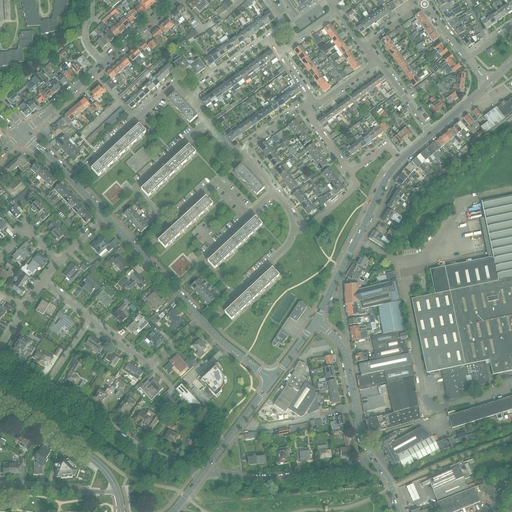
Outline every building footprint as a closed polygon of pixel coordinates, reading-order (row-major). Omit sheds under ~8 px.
[(106,0),(103,2),(103,3),(104,2),(109,7),(110,6),(112,8),(119,2),(117,0),(106,0)] [(134,0),(130,0),(132,1),(137,7),(135,9),(140,15),(145,11),(136,1),(134,0)] [(137,0),(138,0),(145,8),(146,10),(148,8),(151,6),(145,0),(137,0)] [(187,3),(190,6),(193,9),(193,10),(195,8),(200,12),(208,5),(204,0),(189,0),(187,2),(187,3)] [(286,0),(291,7),(298,16),(316,4),(313,0),(286,0)] [(381,9),(378,11),(383,18),(388,14),(382,6),(385,4),(383,1),(382,0),(377,0),(376,1),(379,5),(378,6),(381,9)] [(442,0),(436,4),(438,7),(439,8),(451,2),(453,0),(452,0),(442,0)] [(499,0),(498,0),(497,0),(496,1),(502,8),(507,15),(511,12),(511,11),(507,4),(504,6),(500,1),(499,0)] [(503,0),(507,4),(511,11),(511,10),(511,1),(509,3),(506,0),(503,0)] [(23,10),(25,10),(37,9),(37,5),(35,5),(35,1),(22,1),(22,2),(23,2),(24,5),(22,6),(23,6),(23,10)] [(54,10),(65,9),(67,9),(67,5),(68,5),(68,4),(67,5),(66,1),(55,1),(55,5),(54,5),(54,10)] [(242,6),(245,10),(248,8),(250,6),(247,1),(245,3),(245,4),(242,6)] [(452,4),(451,2),(439,8),(440,10),(442,13),(450,8),(449,6),(452,4)] [(495,4),(494,3),(492,5),(493,6),(496,10),(497,11),(502,18),(506,15),(507,15),(502,8),(499,10),(495,4)] [(181,6),(177,10),(180,14),(185,19),(187,17),(185,14),(187,12),(181,6)] [(240,7),(240,8),(238,9),(241,14),(246,11),(245,10),(242,6),(240,7)] [(452,11),(451,8),(450,8),(442,13),(444,17),(444,18),(461,9),(459,6),(452,11)] [(127,7),(126,9),(135,20),(140,16),(134,9),(131,11),(127,7)] [(264,13),(270,23),(275,19),(267,7),(265,9),(266,11),(263,13),(264,13)] [(369,16),(366,19),(371,26),(374,23),(376,21),(376,22),(377,22),(372,15),(368,8),(365,10),(367,13),(369,16)] [(376,8),(373,10),(375,13),(372,15),(377,22),(383,18),(378,11),(376,8)] [(37,9),(25,10),(25,14),(24,14),(25,14),(25,18),(27,18),(39,18),(39,13),(37,13),(37,9)] [(53,18),(57,18),(66,17),(66,13),(67,13),(65,13),(65,9),(54,10),(54,14),(52,14),(53,18)] [(135,20),(126,9),(124,10),(127,15),(125,17),(131,24),(135,20)] [(462,11),(461,9),(444,18),(445,20),(447,23),(456,18),(454,16),(462,11)] [(494,14),(492,15),(497,22),(501,19),(502,18),(497,11),(496,10),(493,12),(493,13),(494,14)] [(174,18),(172,20),(176,25),(176,24),(177,26),(180,24),(178,22),(180,20),(182,17),(177,11),(172,16),(174,18)] [(413,26),(415,24),(425,17),(421,12),(422,12),(421,12),(415,17),(417,20),(412,24),(413,26)] [(120,22),(125,29),(128,26),(130,25),(120,13),(118,15),(122,20),(120,22)] [(263,17),(260,20),(265,26),(270,23),(264,13),(261,15),(263,17)] [(211,19),(214,23),(221,19),(219,17),(218,15),(216,17),(211,19)] [(492,15),(487,18),(492,25),(496,22),(497,22),(492,15)] [(254,21),(260,30),(265,26),(260,20),(258,16),(253,20),(254,21)] [(450,26),(451,28),(468,18),(467,16),(461,19),(458,21),(456,18),(447,23),(450,26)] [(485,16),(480,19),(480,20),(481,21),(479,23),(483,31),(486,28),(486,29),(487,29),(491,26),(492,25),(487,18),(485,16)] [(417,31),(422,27),(428,22),(425,17),(415,24),(418,27),(416,29),(417,31)] [(452,29),(454,32),(463,27),(461,24),(464,23),(470,20),(468,17),(468,18),(451,28),(452,29)] [(39,18),(27,18),(27,22),(26,22),(26,23),(27,22),(27,27),(40,26),(40,21),(39,22),(39,18)] [(57,18),(53,18),(53,19),(49,20),(49,31),(53,31),(53,32),(54,32),(54,31),(58,31),(57,18)] [(164,23),(173,34),(174,34),(176,36),(177,34),(173,29),(175,27),(174,26),(176,25),(172,20),(171,22),(168,19),(165,22),(166,22),(164,23)] [(188,23),(193,28),(198,24),(195,19),(191,21),(188,23)] [(360,23),(361,25),(365,30),(369,27),(368,27),(370,25),(371,26),(366,19),(360,23)] [(49,33),(49,31),(49,20),(44,20),(44,21),(40,21),(40,26),(41,31),(41,34),(41,33),(45,33),(45,34),(45,33),(49,33)] [(250,27),(255,33),(260,30),(254,21),(249,25),(250,27)] [(355,21),(352,23),(360,34),(365,30),(361,25),(360,23),(358,24),(355,21)] [(120,33),(111,23),(110,22),(109,23),(110,24),(108,25),(112,29),(109,30),(115,37),(118,35),(118,34),(120,33),(120,34),(120,33)] [(113,22),(111,23),(120,33),(121,32),(124,29),(119,23),(116,25),(113,22)] [(421,36),(423,34),(432,27),(428,22),(422,27),(424,30),(419,34),(421,36)] [(102,23),(99,25),(107,34),(105,36),(110,42),(113,39),(114,38),(115,38),(102,23)] [(159,27),(160,28),(159,29),(164,35),(168,31),(172,35),(173,34),(164,23),(163,25),(162,24),(159,27)] [(176,27),(180,33),(185,30),(181,24),(176,27)] [(324,29),(328,34),(334,30),(330,25),(324,29)] [(457,35),(458,36),(471,28),(470,26),(465,29),(464,27),(463,27),(454,32),(455,32),(454,32),(457,35)] [(471,28),(458,36),(459,37),(459,38),(461,40),(466,38),(470,36),(468,33),(471,32),(474,30),(476,34),(480,32),(477,26),(472,29),(471,28)] [(250,27),(245,30),(250,37),(255,33),(250,27)] [(424,41),(429,37),(436,32),(432,27),(423,34),(425,37),(423,39),(424,41)] [(164,35),(159,29),(158,28),(151,34),(156,40),(159,37),(161,40),(162,39),(165,42),(168,40),(164,35)] [(238,36),(235,38),(239,44),(245,41),(240,34),(236,29),(234,31),(238,36)] [(245,30),(240,34),(245,41),(250,37),(245,30)] [(328,34),(332,40),(338,35),(334,30),(328,34)] [(20,32),(21,35),(21,36),(19,36),(19,41),(31,40),(33,40),(33,36),(34,36),(32,36),(32,32),(33,32),(33,31),(20,32)] [(429,37),(433,42),(437,39),(440,37),(439,37),(436,32),(429,37)] [(332,40),(335,45),(342,40),(338,35),(332,40)] [(97,37),(95,39),(97,42),(103,49),(107,44),(102,38),(100,40),(97,37)] [(381,42),(384,46),(391,42),(387,37),(384,39),(383,39),(383,40),(380,42),(381,42)] [(235,38),(230,41),(234,48),(239,44),(235,38)] [(384,46),(388,52),(395,47),(393,44),(394,43),(394,42),(398,40),(396,38),(391,42),(384,46)] [(467,40),(464,42),(468,47),(469,46),(469,47),(471,46),(471,45),(474,43),(471,39),(471,38),(467,40)] [(221,43),(223,46),(228,53),(234,48),(230,41),(228,39),(221,43)] [(31,44),(31,40),(19,41),(20,45),(18,45),(18,49),(23,49),(32,49),(32,45),(33,44),(31,44)] [(335,45),(339,50),(345,46),(342,40),(335,45)] [(140,44),(138,45),(144,52),(143,53),(149,60),(152,58),(149,54),(148,52),(150,51),(150,50),(143,41),(142,42),(141,43),(140,44)] [(148,45),(152,50),(157,46),(152,41),(148,45)] [(388,52),(392,57),(398,52),(396,49),(401,45),(403,44),(401,42),(395,47),(388,52)] [(431,54),(433,56),(443,47),(442,46),(443,45),(440,42),(434,48),(435,50),(431,54)] [(416,46),(420,51),(422,50),(422,49),(424,47),(421,43),(416,46)] [(294,51),(298,56),(306,50),(302,45),(294,51)] [(223,46),(216,51),(221,57),(228,53),(223,46)] [(339,50),(343,55),(349,51),(345,46),(339,50)] [(443,47),(433,56),(430,59),(432,61),(436,57),(439,60),(442,57),(441,57),(448,51),(445,48),(443,47)] [(133,50),(131,52),(142,64),(143,64),(143,65),(145,63),(141,59),(144,57),(136,48),(135,48),(134,49),(133,50)] [(23,49),(18,49),(18,50),(14,51),(15,62),(19,62),(19,63),(19,62),(23,62),(23,49)] [(276,58),(271,50),(269,52),(266,55),(265,54),(270,60),(273,64),(278,61),(276,58)] [(301,62),(308,57),(310,55),(306,50),(298,56),(301,62)] [(6,53),(7,64),(11,64),(11,65),(11,64),(15,64),(15,62),(14,51),(10,51),(10,52),(6,53)] [(214,62),(210,56),(206,51),(204,53),(208,57),(205,59),(209,66),(210,65),(210,66),(212,64),(214,62)] [(216,51),(210,56),(214,62),(221,57),(216,51)] [(343,55),(347,61),(353,56),(349,51),(343,55)] [(142,64),(131,52),(130,53),(129,53),(128,54),(127,55),(132,62),(135,60),(138,64),(141,66),(142,64)] [(392,57),(395,62),(402,57),(398,52),(392,57)] [(262,57),(260,58),(268,70),(271,68),(269,65),(267,62),(270,60),(265,54),(262,56),(262,57)] [(447,64),(453,59),(454,58),(450,54),(443,59),(445,61),(441,65),(443,68),(447,64)] [(81,55),(79,57),(80,59),(75,63),(80,69),(82,67),(83,68),(89,63),(81,55)] [(176,64),(175,65),(180,71),(181,70),(182,72),(185,69),(193,71),(195,74),(197,73),(197,74),(204,69),(203,68),(205,67),(200,61),(199,61),(198,60),(194,63),(187,61),(184,58),(183,59),(182,58),(181,58),(179,55),(174,59),(176,62),(176,64)] [(333,55),(328,58),(332,63),(335,61),(336,60),(336,59),(334,60),(334,59),(333,58),(334,57),(333,56),(334,56),(333,55)] [(347,61),(350,66),(357,61),(353,56),(347,61)] [(125,57),(120,61),(131,74),(133,72),(129,67),(131,65),(130,63),(125,57)] [(301,62),(305,67),(311,62),(308,57),(301,62)] [(395,62),(399,67),(405,62),(402,57),(395,62)] [(80,69),(75,63),(71,58),(68,61),(73,66),(70,68),(76,74),(77,74),(78,74),(78,73),(79,72),(81,70),(80,69)] [(254,62),(255,63),(259,68),(261,71),(264,68),(266,71),(268,70),(260,58),(258,60),(258,59),(254,62)] [(399,67),(402,72),(409,67),(407,64),(412,60),(411,58),(399,67)] [(444,69),(446,72),(457,63),(453,59),(447,64),(449,66),(444,69)] [(309,72),(315,67),(319,65),(315,60),(311,62),(305,67),(309,72)] [(120,61),(115,65),(121,72),(123,70),(124,71),(125,71),(130,76),(131,78),(133,76),(132,75),(131,74),(120,61)] [(357,61),(350,66),(354,71),(360,67),(357,61)] [(251,64),(249,66),(254,72),(259,68),(255,63),(252,65),(251,64)] [(402,72),(406,77),(413,72),(411,69),(413,68),(412,67),(416,65),(414,63),(409,67),(402,72)] [(457,63),(446,72),(448,74),(453,71),(454,73),(458,69),(461,67),(457,63)] [(62,73),(65,77),(69,81),(74,76),(72,74),(73,73),(65,64),(62,67),(65,71),(62,73)] [(169,64),(164,68),(169,74),(174,70),(174,69),(169,64)] [(115,65),(111,69),(122,81),(124,80),(120,75),(119,74),(121,72),(115,65)] [(431,69),(436,74),(440,70),(435,65),(431,69)] [(248,68),(245,70),(251,79),(252,80),(257,76),(254,72),(249,66),(248,67),(248,68)] [(309,72),(313,77),(322,71),(320,69),(317,71),(315,67),(309,72)] [(164,68),(159,73),(164,78),(169,74),(164,68)] [(406,77),(410,82),(416,77),(414,74),(420,70),(418,68),(413,72),(406,77)] [(124,84),(111,69),(106,73),(112,80),(114,78),(116,79),(120,84),(118,85),(120,88),(124,84)] [(241,72),(239,74),(243,80),(243,79),(245,82),(251,79),(245,70),(244,69),(240,72),(241,72)] [(45,71),(42,73),(47,80),(50,78),(45,71)] [(313,77),(316,82),(323,78),(325,76),(322,71),(313,77)] [(416,77),(410,82),(413,86),(413,87),(420,82),(418,79),(420,78),(424,75),(423,72),(416,77)] [(67,82),(64,78),(61,75),(59,77),(56,73),(54,75),(63,86),(65,84),(66,84),(66,83),(67,83),(67,82)] [(159,73),(154,77),(160,83),(164,78),(159,73)] [(446,79),(452,79),(456,80),(464,81),(465,77),(465,73),(460,73),(459,76),(457,76),(457,77),(455,77),(453,77),(452,77),(451,75),(446,77),(446,79)] [(234,77),(238,83),(243,80),(239,74),(237,75),(234,78),(234,77)] [(44,82),(37,75),(34,77),(32,79),(32,80),(35,84),(38,87),(41,84),(44,82)] [(382,75),(377,78),(380,84),(382,85),(387,82),(382,75)] [(154,77),(150,82),(155,87),(160,83),(154,77)] [(238,83),(234,77),(233,77),(234,78),(231,80),(230,80),(228,81),(232,87),(234,90),(235,91),(240,87),(238,83)] [(316,82),(320,88),(326,83),(323,78),(316,82)] [(377,78),(372,82),(375,87),(380,84),(377,78)] [(109,79),(107,81),(114,88),(116,86),(109,79)] [(52,84),(48,88),(53,94),(61,88),(56,82),(56,81),(55,81),(55,80),(54,81),(51,83),(52,84)] [(296,86),(292,80),(289,82),(293,88),(291,90),(296,96),(299,94),(299,93),(301,92),(296,86)] [(426,80),(418,86),(420,88),(421,89),(424,86),(429,92),(433,89),(426,80)] [(31,81),(26,85),(27,87),(29,91),(30,93),(32,92),(33,92),(33,91),(33,89),(32,88),(34,86),(31,81)] [(114,88),(107,81),(105,83),(112,90),(114,88)] [(223,85),(227,91),(232,87),(228,81),(226,83),(227,83),(223,85)] [(326,83),(320,88),(324,93),(330,88),(328,85),(330,84),(329,81),(326,83)] [(44,82),(41,84),(46,90),(43,92),(49,98),(53,94),(48,88),(44,82)] [(150,82),(145,86),(150,92),(155,87),(150,82)] [(372,82),(367,86),(370,91),(373,89),(377,94),(379,92),(375,87),(372,82)] [(464,86),(449,84),(446,83),(446,85),(451,88),(452,89),(453,88),(454,88),(455,89),(455,90),(458,90),(458,92),(462,92),(463,90),(464,86)] [(443,97),(445,100),(449,104),(452,101),(451,101),(453,100),(444,90),(442,87),(438,84),(437,85),(443,93),(445,96),(443,97)] [(27,87),(26,85),(16,93),(17,95),(18,96),(21,99),(22,98),(19,94),(27,87)] [(220,87),(218,89),(223,96),(226,100),(228,99),(226,96),(229,94),(227,91),(223,85),(223,86),(220,88),(220,87)] [(445,85),(442,87),(444,90),(453,100),(454,99),(457,97),(452,90),(451,92),(449,89),(447,88),(445,85)] [(99,86),(95,89),(101,96),(106,91),(103,87),(101,88),(99,86)] [(145,86),(140,90),(145,96),(150,92),(145,86)] [(367,86),(362,89),(365,94),(368,92),(372,98),(374,96),(370,91),(367,86)] [(289,87),(284,91),(290,99),(292,98),(292,99),(296,96),(291,90),(289,87)] [(281,93),(283,95),(280,97),(285,104),(288,101),(290,99),(284,91),(282,88),(279,90),(281,92),(281,93)] [(47,99),(48,99),(39,89),(37,91),(40,95),(38,97),(36,99),(40,104),(42,102),(43,103),(44,102),(44,103),(46,101),(45,101),(46,100),(47,99)] [(101,96),(95,89),(91,93),(93,96),(92,97),(95,101),(101,96)] [(215,90),(212,92),(217,100),(223,96),(218,89),(216,90),(215,90)] [(362,89),(356,93),(360,98),(362,101),(367,97),(365,94),(362,89)] [(140,90),(135,95),(141,100),(145,96),(140,90)] [(186,105),(181,100),(175,93),(176,92),(168,99),(172,104),(172,105),(173,104),(174,106),(174,107),(174,106),(179,111),(187,104),(186,105)] [(207,97),(211,103),(214,106),(217,104),(215,102),(217,100),(212,92),(212,93),(209,95),(207,97)] [(360,98),(356,93),(351,97),(355,102),(360,98)] [(130,98),(130,99),(136,105),(141,100),(135,95),(134,94),(130,98)] [(273,94),(271,96),(279,107),(281,106),(281,105),(284,103),(285,104),(280,97),(278,99),(276,97),(275,97),(273,94)] [(429,95),(431,99),(440,110),(442,108),(442,109),(443,108),(443,109),(445,107),(445,106),(440,100),(438,102),(437,101),(436,101),(430,94),(429,95)] [(481,127),(482,130),(485,134),(511,113),(511,95),(496,108),(492,111),(488,114),(484,117),(487,121),(485,123),(485,124),(481,127)] [(273,103),(270,105),(274,111),(278,109),(277,108),(279,107),(271,96),(269,97),(273,103)] [(211,103),(207,97),(205,98),(205,97),(201,100),(208,109),(210,107),(209,104),(211,103)] [(349,98),(344,102),(348,107),(353,104),(352,102),(349,98)] [(23,106),(24,107),(22,109),(23,110),(21,111),(26,117),(31,113),(25,106),(20,99),(18,101),(18,102),(17,103),(20,108),(23,106)] [(85,99),(80,103),(86,109),(90,105),(85,99)] [(136,105),(130,99),(128,102),(126,100),(124,102),(131,109),(136,105)] [(440,110),(431,99),(430,100),(432,102),(427,106),(430,108),(435,114),(436,114),(438,112),(439,111),(438,111),(440,110)] [(263,106),(264,109),(269,115),(271,113),(270,113),(273,111),(274,112),(274,111),(270,105),(267,107),(265,104),(264,104),(261,100),(259,101),(261,103),(260,103),(263,106)] [(26,105),(29,108),(32,112),(37,108),(31,101),(26,105)] [(344,102),(339,106),(342,111),(348,107),(344,102)] [(80,103),(76,106),(81,112),(86,109),(80,103)] [(197,116),(196,116),(186,105),(187,104),(179,111),(183,116),(183,117),(184,116),(185,118),(184,119),(185,119),(185,118),(190,123),(198,116),(197,116)] [(399,112),(400,111),(404,117),(410,114),(405,107),(402,104),(400,105),(400,106),(397,109),(399,112)] [(76,106),(70,111),(75,117),(81,112),(76,106)] [(339,106),(334,109),(337,115),(342,111),(339,106)] [(480,117),(485,123),(487,121),(484,117),(477,108),(472,112),(476,116),(473,118),(475,121),(477,119),(480,117)] [(252,109),(250,111),(258,122),(260,121),(263,118),(263,119),(259,113),(256,114),(252,109)] [(264,109),(259,113),(263,119),(263,118),(266,116),(267,116),(269,115),(264,109)] [(334,109),(329,113),(332,118),(337,115),(334,109)] [(75,117),(70,111),(65,115),(71,121),(73,119),(75,120),(77,119),(75,117)] [(251,118),(248,120),(253,126),(252,126),(256,124),(258,122),(250,111),(247,113),(251,118)] [(329,113),(323,117),(329,124),(332,122),(334,125),(335,126),(337,124),(332,118),(329,113)] [(479,125),(475,121),(474,122),(468,115),(464,119),(469,126),(472,124),(474,127),(476,128),(479,125)] [(62,119),(65,123),(68,126),(71,124),(65,116),(62,119)] [(239,119),(243,124),(247,130),(249,129),(249,128),(252,126),(253,126),(248,120),(246,122),(243,119),(241,117),(239,119)] [(329,125),(329,124),(323,117),(318,120),(322,126),(324,128),(329,125)] [(50,128),(53,131),(58,127),(59,128),(60,128),(65,123),(62,119),(54,125),(50,128)] [(290,128),(292,131),(300,126),(299,126),(297,123),(296,120),(288,126),(290,128)] [(457,124),(466,135),(468,134),(464,129),(465,128),(460,121),(457,123),(457,124)] [(404,129),(402,131),(408,137),(409,136),(410,136),(411,135),(412,134),(409,131),(410,130),(402,122),(400,123),(403,126),(402,126),(404,129)] [(243,124),(238,128),(242,134),(242,133),(245,131),(245,132),(247,130),(243,124)] [(376,129),(373,131),(377,137),(383,133),(376,124),(374,125),(376,129)] [(455,125),(453,127),(458,134),(460,132),(464,137),(466,135),(457,124),(457,125),(456,124),(456,125),(455,125)] [(139,126),(137,128),(128,136),(127,136),(134,143),(139,139),(140,140),(140,139),(139,139),(141,137),(141,138),(142,138),(141,137),(146,132),(139,125),(139,126)] [(53,131),(52,132),(56,137),(62,132),(66,128),(64,126),(61,129),(60,128),(59,128),(58,127),(53,131)] [(236,126),(231,130),(237,138),(239,136),(238,136),(242,134),(238,128),(236,126)] [(294,134),(296,136),(303,131),(302,129),(301,129),(299,126),(300,126),(292,131),(294,134)] [(398,135),(399,136),(404,141),(406,139),(407,138),(408,137),(402,131),(400,133),(398,130),(397,130),(394,127),(392,128),(398,135)] [(449,131),(448,131),(458,142),(459,143),(459,144),(462,142),(458,138),(460,136),(458,134),(453,127),(449,130),(450,130),(449,131)] [(237,138),(231,130),(226,134),(227,136),(232,142),(235,140),(235,139),(237,138)] [(485,134),(482,130),(474,137),(476,139),(476,138),(478,141),(486,134),(485,134)] [(298,138),(300,141),(307,136),(306,136),(304,133),(305,133),(303,131),(296,136),(297,139),(298,138)] [(373,131),(368,135),(372,141),(377,137),(373,131)] [(458,142),(448,131),(448,132),(444,135),(450,141),(453,144),(455,142),(457,145),(459,143),(458,142)] [(404,141),(399,136),(398,135),(396,136),(394,134),(393,134),(391,132),(389,133),(397,142),(400,145),(401,144),(402,143),(403,142),(404,141)] [(366,136),(363,138),(367,144),(368,145),(371,143),(371,142),(372,141),(368,135),(366,133),(364,134),(366,136)] [(359,138),(356,140),(362,148),(367,144),(363,138),(359,134),(357,135),(359,138)] [(450,141),(444,135),(441,137),(442,137),(440,138),(447,147),(449,145),(447,143),(450,141)] [(61,148),(69,141),(71,139),(69,137),(67,139),(64,136),(57,143),(60,146),(61,145),(62,147),(61,148)] [(128,137),(125,139),(116,147),(115,146),(115,147),(122,154),(127,150),(128,151),(128,150),(127,150),(129,148),(130,149),(129,148),(134,143),(127,136),(128,137)] [(307,136),(300,141),(302,144),(301,144),(298,147),(300,149),(311,141),(309,139),(306,136),(307,136)] [(354,141),(351,144),(357,152),(362,148),(356,140),(354,138),(352,139),(354,141)] [(448,148),(447,147),(440,138),(440,139),(439,140),(439,139),(435,142),(441,148),(444,145),(448,149),(448,148)] [(66,152),(73,146),(69,141),(61,148),(62,147),(64,148),(63,149),(66,152)] [(269,144),(267,141),(259,147),(261,149),(263,152),(270,147),(268,144),(269,144)] [(350,147),(347,150),(351,156),(357,152),(351,144),(349,141),(347,143),(350,147)] [(435,143),(430,146),(439,157),(442,155),(438,151),(440,149),(435,143)] [(308,151),(310,154),(317,149),(316,150),(314,147),(315,147),(313,144),(305,150),(307,152),(308,151)] [(189,146),(189,147),(177,157),(177,156),(184,164),(189,160),(190,160),(189,159),(191,158),(196,153),(189,145),(188,145),(189,146)] [(351,156),(347,150),(344,145),(342,147),(343,149),(340,151),(342,153),(346,159),(351,156)] [(70,157),(77,150),(73,146),(66,152),(69,155),(70,154),(71,156),(70,157)] [(272,146),(270,147),(263,152),(265,155),(267,157),(274,151),(275,151),(274,148),(274,149),(272,146)] [(116,148),(113,150),(104,158),(103,158),(110,165),(115,161),(116,162),(116,161),(115,161),(117,159),(118,160),(117,159),(122,154),(115,147),(116,148)] [(433,151),(429,147),(425,151),(430,158),(433,161),(435,159),(438,162),(440,160),(433,151)] [(77,150),(70,157),(71,156),(72,158),(74,161),(74,162),(82,155),(79,153),(82,150),(80,148),(77,150)] [(311,162),(313,160),(320,155),(319,152),(318,153),(316,150),(317,150),(317,149),(310,154),(308,156),(310,159),(309,159),(311,162)] [(276,154),(274,151),(267,157),(268,159),(269,159),(271,162),(270,162),(277,157),(275,154),(276,154)] [(425,151),(420,155),(427,163),(430,167),(435,163),(433,161),(430,158),(425,151)] [(315,166),(317,165),(317,164),(324,160),(323,160),(321,157),(322,157),(320,155),(313,160),(314,162),(312,163),(315,166)] [(427,163),(420,155),(416,158),(425,169),(428,167),(425,164),(427,163)] [(8,166),(3,170),(8,175),(18,167),(22,171),(18,174),(20,176),(31,166),(27,161),(27,162),(23,158),(24,157),(23,156),(22,157),(21,156),(20,156),(19,157),(16,160),(14,162),(12,162),(12,163),(12,164),(9,166),(8,166)] [(177,157),(175,160),(166,168),(165,167),(172,175),(177,170),(177,171),(178,171),(177,170),(179,169),(180,169),(179,169),(184,164),(177,156),(176,156),(177,157)] [(277,157),(270,162),(271,162),(273,165),(272,165),(274,167),(282,162),(280,159),(279,160),(277,157)] [(104,159),(101,161),(92,169),(91,168),(91,169),(98,177),(103,172),(104,173),(104,172),(105,170),(106,171),(105,170),(110,165),(103,158),(104,159)] [(425,169),(416,158),(412,162),(417,168),(420,166),(423,171),(425,169)] [(317,164),(317,165),(319,167),(318,168),(320,170),(328,165),(326,163),(324,160),(317,164)] [(31,170),(36,174),(42,167),(41,167),(36,163),(37,163),(36,163),(31,170)] [(253,177),(250,174),(242,165),(243,164),(235,171),(239,176),(239,177),(240,176),(241,178),(240,179),(241,179),(241,178),(246,183),(254,176),(253,177)] [(280,176),(287,171),(289,169),(286,164),(276,170),(278,173),(280,175),(280,176)] [(409,164),(405,169),(416,177),(418,179),(420,177),(413,171),(415,169),(409,164)] [(36,174),(41,178),(47,172),(46,172),(42,168),(42,167),(36,174)] [(165,168),(163,171),(154,179),(153,178),(160,186),(165,182),(166,182),(165,181),(167,180),(168,180),(167,180),(172,175),(165,167),(165,168)] [(324,176),(326,179),(334,173),(333,173),(331,171),(332,170),(330,168),(322,174),(324,176)] [(405,169),(402,173),(409,179),(411,177),(414,180),(416,177),(405,169)] [(282,179),(284,181),(291,175),(290,173),(289,174),(287,171),(280,176),(282,178),(282,179)] [(41,178),(46,183),(52,176),(47,172),(41,178)] [(328,182),(329,184),(337,178),(336,176),(335,177),(333,174),(334,173),(326,179),(328,181),(328,182)] [(398,177),(406,184),(408,185),(411,181),(409,179),(402,173),(398,177)] [(209,175),(200,185),(204,189),(214,179),(209,175)] [(287,186),(294,181),(292,178),(293,178),(291,175),(284,181),(285,183),(286,183),(288,185),(287,186)] [(52,176),(46,183),(51,187),(57,180),(57,181),(52,176)] [(264,188),(261,186),(253,177),(254,176),(246,183),(250,188),(250,189),(251,188),(252,190),(251,191),(252,191),(252,190),(257,195),(265,188),(264,188)] [(406,184),(398,177),(398,178),(396,180),(395,181),(395,183),(402,188),(403,187),(404,187),(406,184)] [(154,179),(151,182),(142,190),(141,189),(148,197),(153,192),(154,193),(153,192),(155,191),(156,191),(155,191),(160,186),(153,178),(154,179)] [(332,186),(334,189),(341,183),(340,184),(338,181),(339,181),(337,178),(329,184),(331,186),(332,186)] [(294,181),(287,186),(288,186),(290,189),(289,189),(291,191),(299,186),(297,183),(296,184),(294,181)] [(54,189),(59,194),(65,188),(60,184),(61,184),(60,183),(54,189)] [(341,183),(334,189),(331,190),(335,196),(345,189),(343,186),(343,187),(341,184),(341,183)] [(29,188),(26,190),(30,195),(34,192),(29,188),(29,187),(28,187),(29,188)] [(59,194),(63,199),(70,193),(69,193),(65,189),(65,188),(59,194)] [(297,199),(304,195),(302,192),(303,191),(301,189),(293,194),(295,197),(295,196),(297,199)] [(397,190),(394,196),(400,200),(400,199),(404,202),(408,197),(397,190)] [(63,199),(68,204),(74,198),(70,194),(70,193),(63,199)] [(299,202),(301,205),(308,199),(307,197),(306,197),(304,195),(297,199),(297,200),(298,199),(300,202),(299,202)] [(442,372),(448,401),(460,398),(458,390),(490,384),(485,362),(489,361),(492,375),(511,371),(511,195),(482,202),(493,257),(429,270),(435,295),(411,300),(427,375),(442,372)] [(394,196),(390,201),(396,205),(397,205),(398,202),(401,204),(400,205),(402,206),(404,202),(400,199),(400,200),(394,196)] [(206,198),(204,200),(194,208),(201,215),(206,211),(206,212),(207,211),(206,211),(208,209),(208,210),(208,209),(213,204),(206,197),(205,197),(206,198)] [(49,215),(34,198),(30,201),(33,204),(32,206),(33,208),(31,209),(34,212),(36,210),(38,213),(41,211),(45,214),(40,218),(43,221),(49,215)] [(68,204),(72,209),(79,203),(78,203),(74,198),(68,204)] [(304,210),(311,205),(309,202),(310,201),(308,199),(301,205),(302,207),(304,210)] [(18,205),(13,200),(11,203),(15,207),(7,213),(10,216),(12,214),(16,219),(21,214),(17,209),(19,207),(18,205)] [(390,201),(387,207),(393,210),(395,207),(398,209),(397,210),(399,211),(401,208),(397,205),(396,205),(390,201)] [(72,209),(77,214),(83,208),(79,203),(72,209)] [(311,205),(304,210),(306,213),(307,213),(308,215),(309,214),(311,215),(317,211),(316,210),(316,209),(314,207),(313,207),(311,205)] [(77,214),(82,219),(88,213),(83,208),(77,214)] [(128,217),(129,218),(135,213),(131,208),(124,214),(124,215),(124,214),(127,217),(128,217)] [(194,209),(192,211),(183,219),(182,218),(182,219),(189,226),(194,222),(194,223),(195,222),(194,222),(196,220),(196,221),(197,221),(196,220),(201,215),(194,208),(194,209)] [(388,210),(385,215),(391,219),(395,222),(397,220),(399,216),(388,210)] [(61,211),(58,213),(57,214),(61,219),(65,215),(61,211)] [(88,213),(82,219),(86,224),(93,218),(92,218),(88,213)] [(130,220),(132,223),(139,217),(135,213),(129,218),(128,219),(129,218),(131,220),(130,220)] [(385,215),(381,221),(387,224),(389,221),(392,223),(392,224),(393,225),(395,222),(391,219),(385,215)] [(136,226),(138,227),(144,222),(139,217),(132,223),(135,227),(136,226)] [(255,218),(253,220),(244,229),(243,228),(250,236),(255,231),(256,232),(255,231),(257,230),(258,230),(257,229),(262,225),(255,217),(255,218)] [(182,220),(180,222),(171,230),(170,229),(170,230),(177,237),(182,233),(183,234),(183,233),(182,233),(184,231),(184,232),(185,232),(184,231),(189,226),(182,219),(182,220)] [(59,240),(65,235),(60,230),(61,229),(54,222),(48,227),(51,230),(51,229),(53,231),(51,233),(52,233),(57,238),(59,240)] [(144,222),(138,227),(137,228),(138,227),(139,229),(138,230),(141,233),(148,226),(144,222)] [(244,229),(241,231),(232,240),(231,239),(238,247),(243,242),(244,243),(244,242),(245,241),(246,241),(245,240),(250,236),(243,228),(244,229)] [(385,237),(385,239),(390,242),(392,240),(393,237),(396,232),(391,229),(390,229),(388,234),(386,236),(385,237)] [(171,230),(168,233),(159,241),(158,240),(158,241),(165,248),(170,244),(171,244),(170,244),(172,242),(173,243),(173,242),(172,242),(177,237),(170,230),(171,230)] [(374,231),(369,239),(373,241),(385,249),(388,245),(390,242),(385,239),(385,237),(378,233),(374,231)] [(95,242),(95,243),(91,247),(98,253),(104,247),(109,252),(113,249),(100,235),(100,236),(101,236),(97,240),(96,239),(96,240),(97,241),(95,242)] [(232,240),(229,242),(220,251),(219,250),(227,258),(231,253),(232,254),(232,253),(233,252),(234,252),(233,251),(238,247),(231,239),(232,240)] [(16,260),(17,259),(20,256),(24,260),(30,254),(25,249),(29,245),(26,242),(12,256),(14,258),(12,260),(14,263),(17,260),(16,260)] [(220,251),(217,253),(208,262),(208,261),(207,261),(215,269),(220,264),(220,265),(220,264),(222,263),(222,262),(227,258),(219,250),(220,251)] [(42,261),(44,259),(38,254),(28,266),(25,264),(21,270),(29,277),(32,273),(33,274),(37,270),(35,269),(39,265),(43,268),(46,264),(42,261)] [(356,264),(361,266),(363,268),(368,259),(362,255),(356,264)] [(114,257),(110,260),(109,261),(114,266),(115,265),(122,271),(128,266),(128,265),(127,266),(124,263),(125,263),(119,256),(117,259),(114,257)] [(97,261),(92,266),(95,270),(100,266),(99,265),(104,260),(101,258),(97,261)] [(4,282),(7,278),(9,280),(17,269),(13,266),(13,267),(7,263),(5,266),(9,269),(6,273),(5,272),(6,271),(3,269),(0,272),(0,277),(5,281),(4,282)] [(67,278),(70,280),(74,275),(75,276),(80,271),(72,263),(71,264),(69,267),(68,267),(70,268),(69,270),(68,269),(63,274),(67,278)] [(353,264),(350,269),(358,273),(360,275),(363,271),(357,267),(353,264)] [(272,269),(270,271),(261,280),(260,279),(267,287),(272,282),(273,283),(272,282),(274,281),(275,281),(274,280),(279,276),(272,268),(272,269)] [(350,269),(346,276),(348,278),(346,281),(347,281),(347,284),(346,284),(346,285),(354,284),(353,281),(355,278),(357,279),(357,278),(358,279),(360,276),(360,275),(358,273),(350,269)] [(141,289),(143,287),(146,284),(145,282),(146,281),(145,280),(144,281),(141,278),(140,278),(135,273),(130,277),(133,280),(130,283),(126,278),(119,285),(123,289),(127,285),(131,289),(136,284),(141,289)] [(12,289),(19,293),(22,296),(26,290),(22,288),(26,281),(27,281),(29,278),(23,274),(21,277),(22,278),(17,285),(16,284),(12,289)] [(82,283),(79,286),(82,289),(83,288),(84,288),(85,289),(90,294),(93,291),(96,293),(101,287),(100,287),(89,277),(89,276),(89,275),(86,278),(86,279),(82,283)] [(261,280),(258,282),(249,291),(248,290),(255,298),(260,293),(261,294),(260,293),(262,292),(263,292),(262,291),(267,287),(260,279),(261,280)] [(195,291),(202,285),(198,280),(191,286),(194,289),(195,289),(196,290),(195,291)] [(396,280),(391,281),(361,289),(359,289),(359,285),(359,284),(346,285),(345,285),(345,305),(359,302),(361,310),(372,307),(378,306),(400,302),(396,280)] [(197,292),(199,295),(206,289),(202,285),(195,291),(196,290),(197,292)] [(203,300),(210,294),(206,289),(199,295),(202,299),(203,298),(204,299),(203,300)] [(103,290),(99,294),(95,298),(99,301),(101,299),(109,307),(108,306),(113,301),(107,295),(108,294),(103,290)] [(249,291),(248,291),(237,302),(236,301),(243,309),(248,304),(249,305),(249,304),(250,303),(251,303),(250,302),(255,298),(248,290),(249,291)] [(154,292),(150,295),(147,299),(150,302),(147,304),(152,309),(155,312),(163,304),(165,306),(167,303),(163,298),(160,301),(159,299),(160,299),(159,298),(159,299),(154,293),(154,292)] [(210,294),(203,300),(204,300),(205,299),(206,301),(205,302),(208,305),(215,298),(210,294)] [(45,312),(51,316),(56,307),(50,303),(49,304),(43,300),(36,310),(38,312),(39,312),(43,315),(45,312)] [(237,302),(234,304),(225,313),(225,312),(224,312),(232,320),(237,315),(237,316),(237,315),(238,313),(239,314),(239,313),(243,309),(236,301),(237,302)] [(123,302),(122,303),(118,307),(120,308),(113,315),(116,318),(116,317),(122,323),(123,322),(127,318),(120,311),(126,306),(123,302)] [(299,303),(298,303),(289,317),(296,322),(307,308),(304,306),(304,305),(304,304),(304,303),(303,302),(302,302),(301,302),(300,302),(299,302),(299,303)] [(373,312),(372,307),(361,310),(359,302),(345,305),(348,317),(373,312)] [(369,358),(370,362),(409,354),(406,339),(407,339),(406,329),(405,329),(400,302),(378,306),(383,334),(372,337),(376,354),(372,355),(373,357),(369,358)] [(52,322),(48,328),(57,335),(56,334),(64,324),(70,329),(69,330),(70,331),(76,323),(72,320),(68,317),(68,316),(60,310),(56,316),(61,319),(56,325),(52,322)] [(171,326),(175,330),(184,321),(180,317),(179,317),(178,316),(179,316),(178,315),(177,315),(173,310),(166,316),(173,323),(171,326)] [(150,320),(152,322),(158,317),(156,314),(150,320)] [(135,322),(131,326),(127,330),(131,333),(134,329),(135,330),(136,330),(135,329),(136,327),(140,331),(148,323),(143,319),(144,318),(144,317),(141,317),(139,315),(136,318),(139,322),(137,324),(135,322)] [(363,317),(353,319),(348,320),(349,326),(354,325),(357,324),(357,321),(364,320),(363,317)] [(162,331),(156,325),(150,330),(153,333),(150,336),(149,336),(148,338),(147,338),(147,339),(148,339),(150,341),(150,342),(151,341),(153,344),(156,347),(157,347),(159,345),(159,344),(161,342),(162,341),(164,339),(161,336),(159,334),(162,331)] [(280,330),(272,343),(272,344),(272,345),(273,345),(273,346),(274,346),(275,346),(276,346),(278,342),(282,345),(288,336),(280,330)] [(364,331),(351,334),(351,335),(351,334),(352,340),(352,341),(357,340),(368,338),(367,331),(364,331)] [(86,344),(90,347),(99,353),(105,345),(98,340),(98,341),(91,336),(86,344)] [(17,350),(24,354),(26,351),(31,354),(35,348),(30,345),(32,342),(27,339),(26,341),(24,340),(24,339),(23,339),(20,337),(13,349),(17,351),(17,350)] [(195,354),(200,359),(205,354),(202,351),(206,348),(199,340),(193,346),(198,351),(195,354)] [(48,365),(49,365),(53,357),(48,355),(48,354),(46,356),(43,355),(37,352),(35,354),(35,355),(34,357),(40,361),(39,361),(38,362),(45,366),(46,366),(47,364),(48,365)] [(109,352),(103,361),(104,361),(105,359),(112,363),(110,365),(114,368),(117,363),(120,359),(109,352)] [(357,359),(357,362),(365,361),(365,360),(368,360),(366,353),(355,355),(356,360),(357,359)] [(365,421),(367,427),(419,412),(414,379),(410,353),(409,354),(370,362),(359,364),(361,375),(357,376),(359,390),(387,384),(393,413),(365,421)] [(167,372),(168,373),(170,373),(171,372),(171,371),(172,370),(171,369),(174,366),(181,372),(187,367),(190,370),(194,367),(187,360),(184,363),(177,355),(170,361),(171,362),(164,369),(167,372)] [(317,358),(318,361),(322,360),(322,361),(326,361),(327,365),(332,364),(331,356),(317,358)] [(75,364),(77,361),(74,359),(68,368),(74,371),(77,365),(75,364)] [(294,374),(301,379),(303,376),(303,375),(308,367),(305,365),(306,364),(303,362),(303,363),(299,361),(294,370),(296,371),(294,374)] [(129,363),(126,368),(124,371),(133,377),(132,379),(132,380),(135,382),(136,382),(137,380),(143,372),(139,369),(138,370),(129,363)] [(206,376),(202,380),(206,385),(206,386),(205,385),(205,386),(217,398),(216,397),(222,392),(221,391),(225,385),(225,378),(222,372),(223,371),(217,365),(218,364),(205,375),(206,376)] [(333,366),(328,367),(324,368),(327,379),(335,377),(334,373),(335,373),(334,370),(333,366)] [(75,374),(75,373),(71,371),(69,374),(70,375),(67,379),(68,380),(68,381),(70,382),(79,387),(83,381),(75,376),(75,374)] [(316,397),(315,393),(314,389),(301,379),(294,374),(289,382),(288,382),(285,385),(286,386),(274,405),(285,413),(286,412),(285,412),(288,409),(301,417),(304,416),(307,411),(316,397)] [(140,387),(140,388),(146,394),(149,392),(154,397),(153,397),(153,398),(163,389),(159,385),(160,385),(159,385),(157,383),(154,379),(145,387),(143,385),(143,384),(140,387)] [(324,386),(325,389),(337,386),(336,380),(328,382),(326,382),(326,385),(324,386)] [(190,404),(201,405),(182,384),(175,390),(176,390),(177,389),(190,404),(190,403),(190,404)] [(100,389),(100,390),(97,394),(95,398),(98,401),(99,400),(102,403),(105,399),(104,398),(110,389),(107,387),(104,392),(100,389)] [(338,392),(330,393),(331,396),(329,396),(330,400),(332,400),(332,404),(333,404),(333,405),(335,404),(340,403),(338,392)] [(163,398),(170,405),(174,401),(167,394),(163,398)] [(511,396),(448,416),(452,428),(511,410),(511,396)] [(316,397),(307,411),(311,413),(319,410),(317,402),(316,397)] [(117,410),(121,414),(123,415),(126,410),(128,412),(133,405),(130,402),(130,401),(126,398),(117,410)] [(152,413),(152,414),(148,411),(146,415),(141,412),(137,418),(135,416),(133,419),(139,424),(138,425),(142,427),(145,423),(148,425),(153,428),(160,418),(155,415),(155,414),(153,413),(152,413)] [(419,412),(367,427),(369,434),(420,419),(419,412)] [(341,417),(340,416),(333,417),(333,420),(336,419),(337,426),(342,425),(345,424),(343,416),(341,417)] [(396,442),(383,448),(386,455),(385,457),(389,459),(396,471),(403,468),(439,449),(441,451),(457,444),(456,442),(460,441),(460,442),(466,440),(467,441),(477,438),(475,433),(471,434),(470,431),(458,435),(459,438),(455,439),(454,436),(436,442),(433,435),(423,427),(396,442)] [(171,430),(171,432),(169,431),(167,435),(166,434),(164,437),(165,438),(166,439),(176,444),(178,444),(179,442),(178,440),(177,439),(178,436),(178,435),(172,433),(173,431),(171,430)] [(379,441),(383,448),(396,442),(394,439),(397,437),(395,433),(382,440),(380,436),(377,438),(376,439),(376,440),(377,442),(378,442),(379,441)] [(20,434),(18,438),(17,440),(20,442),(19,445),(24,448),(25,447),(28,448),(27,449),(30,451),(33,445),(27,442),(29,439),(20,434)] [(345,448),(336,449),(337,453),(341,453),(341,456),(342,456),(342,457),(345,457),(345,456),(350,456),(349,448),(349,444),(345,444),(345,448)] [(36,460),(37,461),(43,464),(45,461),(46,462),(47,459),(46,459),(51,450),(50,450),(49,453),(46,451),(47,450),(42,447),(39,452),(38,452),(35,459),(37,460),(36,460)] [(276,449),(278,456),(279,461),(278,461),(278,462),(278,463),(279,463),(284,463),(284,462),(284,461),(288,461),(287,457),(289,457),(288,450),(287,450),(286,447),(276,449)] [(319,447),(317,449),(318,452),(319,452),(320,458),(331,457),(331,450),(324,451),(324,448),(322,447),(319,447)] [(305,448),(305,450),(305,452),(301,453),(300,450),(297,451),(297,457),(301,457),(301,460),(305,460),(305,461),(309,461),(309,459),(310,459),(310,455),(312,455),(311,452),(309,452),(309,448),(305,448)] [(266,454),(256,455),(257,464),(266,464),(265,458),(266,458),(266,454)] [(257,464),(256,455),(247,456),(247,460),(248,460),(249,465),(257,464)] [(55,462),(57,458),(56,458),(55,463),(57,465),(56,465),(55,465),(55,466),(55,467),(58,470),(56,470),(57,478),(61,477),(61,479),(73,478),(72,476),(75,476),(77,471),(75,469),(76,467),(68,459),(67,461),(64,458),(57,464),(55,462)] [(43,464),(37,461),(37,462),(34,462),(34,475),(42,475),(43,464)] [(438,502),(469,490),(467,486),(465,480),(470,477),(465,465),(463,462),(454,466),(455,469),(428,481),(424,483),(423,484),(424,486),(430,483),(438,502)] [(4,465),(3,465),(3,466),(3,473),(10,473),(10,472),(12,472),(13,473),(17,473),(19,473),(19,469),(19,465),(19,464),(19,463),(18,463),(18,464),(18,465),(13,465),(13,464),(13,463),(4,463),(4,465)] [(481,491),(487,495),(492,497),(496,489),(492,487),(485,483),(479,486),(481,491)] [(441,511),(456,511),(480,503),(477,495),(475,488),(438,502),(441,511)]
